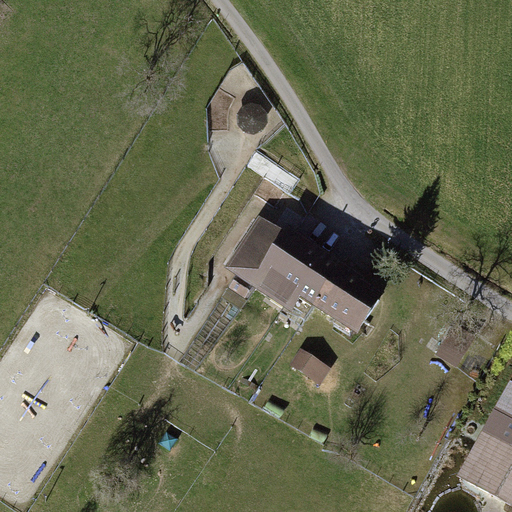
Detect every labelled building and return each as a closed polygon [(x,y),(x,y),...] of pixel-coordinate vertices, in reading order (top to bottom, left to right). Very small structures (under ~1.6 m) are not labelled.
[(317,306),(338,274),(268,228),(238,274),(292,309),(301,296),(317,306)] [(338,274),(317,306),(358,333),(379,301),(358,287),(362,282),(350,274),(346,279),(338,274)] [(252,288),(239,279),(232,290),(245,299),(252,288)] [(302,354),(294,367),(311,379),(319,366),(302,354)] [(511,401),(468,482),(511,506),(511,401)]
